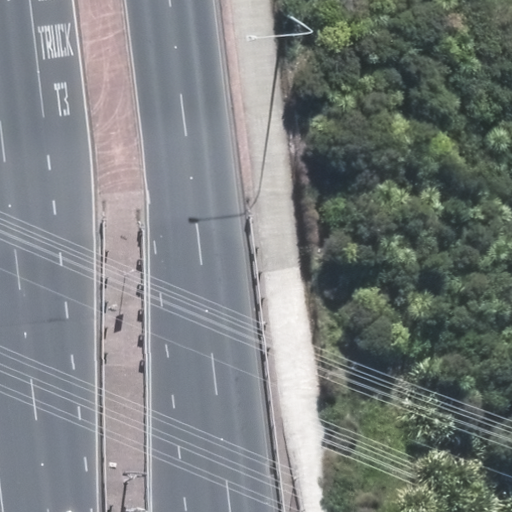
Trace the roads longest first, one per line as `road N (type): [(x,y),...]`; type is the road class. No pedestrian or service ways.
road 1 (primary): [(172,0),(230,511)]
road 2 (primary): [(39,511),(10,290)]
road 3 (primary): [(10,290),(0,148)]
